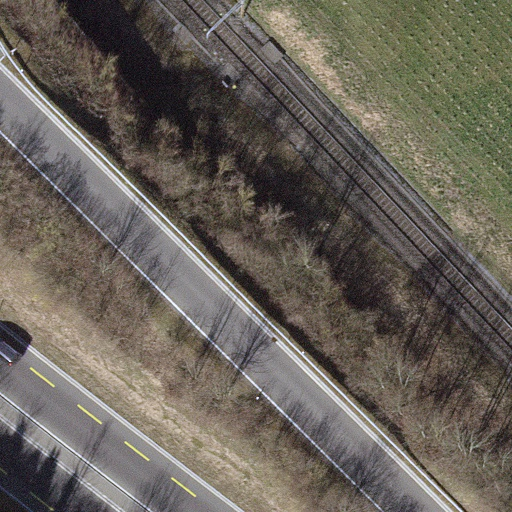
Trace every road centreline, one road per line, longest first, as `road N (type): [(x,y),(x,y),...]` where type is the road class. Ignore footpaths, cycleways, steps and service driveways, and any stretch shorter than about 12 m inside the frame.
road 1 (primary): [(415,511),(0,100)]
road 2 (primary): [(186,511),(0,367)]
